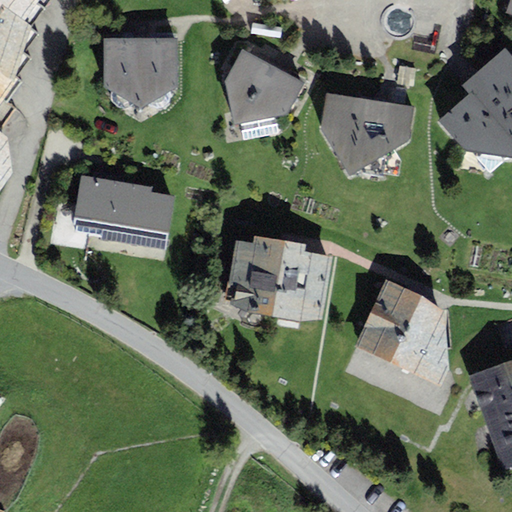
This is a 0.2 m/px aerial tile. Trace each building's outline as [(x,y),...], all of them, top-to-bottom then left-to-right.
[(0,0),(0,105),(15,81),(32,26),(26,21),(41,0),(0,0)] [(104,87),(142,109),(142,39),(104,38),(104,87)] [(178,39),(142,39),(142,109),(178,86),(178,39)] [(469,92),(438,121),(466,152),(511,156),(511,55),(504,47),(464,85),(469,92)] [(226,81),(234,125),(272,66),(241,50),(226,81)] [(303,83),(272,66),(234,125),(287,115),(303,83)] [(415,106),(327,93),(321,130),(350,175),(409,139),(415,106)] [(0,189),(13,171),(8,139),(0,132),(0,189)] [(167,249),(175,196),(151,192),(152,186),(82,175),(72,234),(167,249)] [(253,243),(235,240),(227,300),(231,300),(231,305),(248,313),(299,322),(323,320),(333,256),(305,252),(306,244),(253,236),(253,243)] [(386,281),(355,348),(443,389),(450,369),(445,310),(386,281)] [(511,360),(469,376),(503,470),(511,466),(511,360)]
